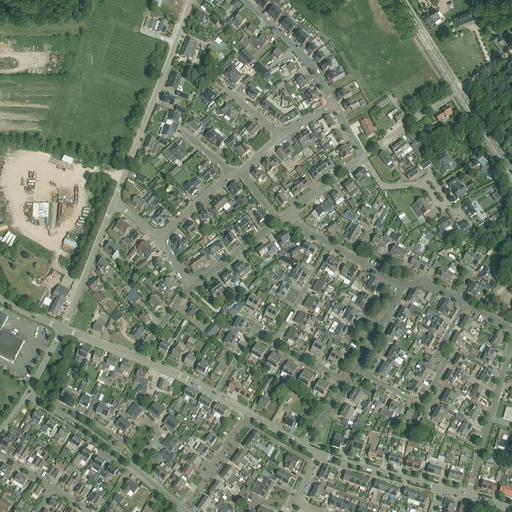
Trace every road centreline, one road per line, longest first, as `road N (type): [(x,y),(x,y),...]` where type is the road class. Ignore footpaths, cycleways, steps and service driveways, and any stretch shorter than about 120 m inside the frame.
road 1 (unclassified): [(113,201),(190,0)]
road 2 (primary): [(511,178),(399,0)]
road 3 (residential): [(464,303),(436,353),(445,362),(420,404),(356,368)]
road 4 (residential): [(467,495),(511,341)]
road 5 (residential): [(334,104),(303,56),(242,0)]
road 6 (unclassified): [(62,328),(113,201)]
road 7 (unclassified): [(440,487),(318,453)]
